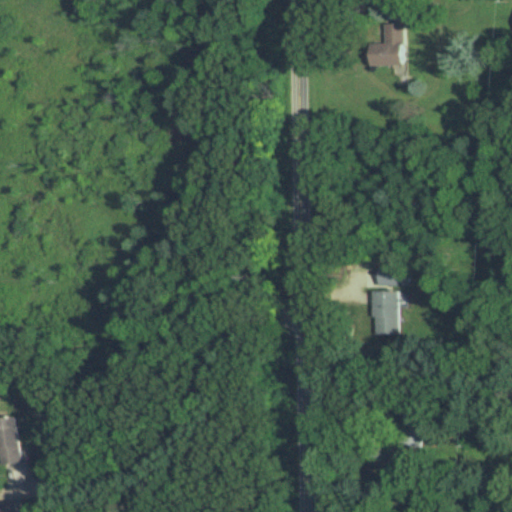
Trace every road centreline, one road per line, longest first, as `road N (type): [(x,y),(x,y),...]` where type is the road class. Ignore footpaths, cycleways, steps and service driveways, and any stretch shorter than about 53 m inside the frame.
road 1 (residential): [(304,511),(294,0)]
road 2 (track): [(302,304),(262,304),(239,322),(180,435),(141,459),(0,482)]
